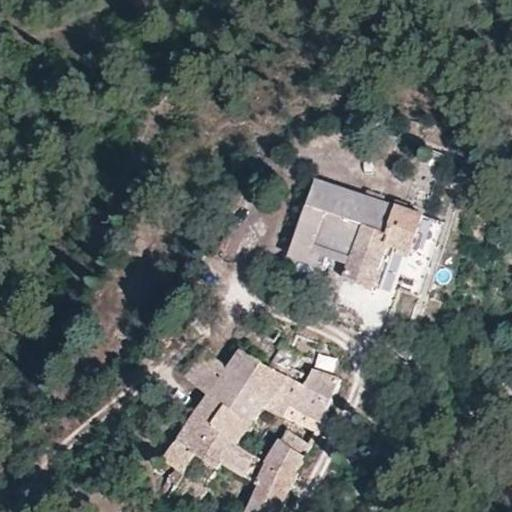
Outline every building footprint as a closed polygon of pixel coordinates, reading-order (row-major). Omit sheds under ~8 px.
[(418,262),(432,220),(324,183),(298,259),(323,268),(326,258),(357,269),(352,285),(379,294),(393,253),(418,262)] [(166,465),(184,478),(198,457),(238,396),(265,410),(287,379),(240,354),(227,369),(205,355),(186,380),(206,396),(166,465)] [(292,407),(324,426),(333,403),(341,379),(314,369),(304,387),(287,379),(265,410),(285,420),(292,407)] [(238,396),(198,457),(221,472),(223,470),(244,480),(255,462),(240,449),(265,410),(238,396)] [(287,511),(313,447),(287,435),(263,483),(249,511),(287,511)]
